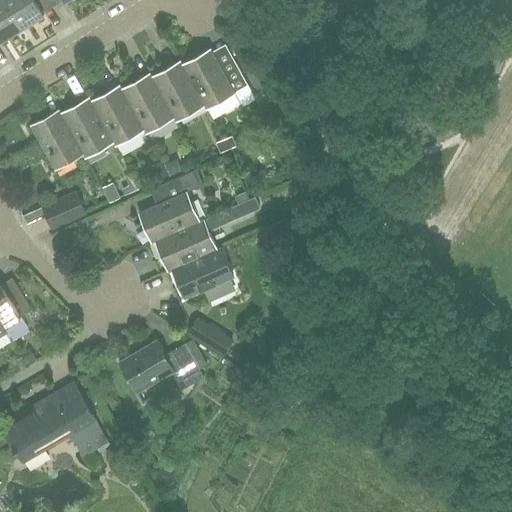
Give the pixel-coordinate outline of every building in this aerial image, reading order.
[(0,0),(0,41),(21,28),(3,0),(0,0)] [(3,0),(21,28),(44,14),(34,0),(3,0)] [(182,63),(205,106),(207,109),(235,93),(249,86),(225,43),(211,50),(210,48),(182,63)] [(152,75),(175,118),(177,121),(205,106),(182,63),(180,60),(152,75)] [(175,118),(152,75),(150,72),(121,87),(145,130),(147,133),(175,118)] [(91,100),(115,143),(117,146),(145,130),(121,87),(120,84),(91,100)] [(115,143),(91,100),(90,97),(61,112),(84,155),(86,158),(115,143)] [(84,155),(61,112),(59,109),(31,125),(56,170),(84,155)] [(232,136),(216,143),(220,153),(237,146),(232,136)] [(161,179),(177,172),(182,170),(177,159),(165,164),(163,160),(154,164),(157,169),(161,179)] [(150,190),(156,204),(186,190),(187,192),(204,184),(197,169),(150,190)] [(186,190),(156,204),(139,212),(152,242),(203,219),(200,220),(187,192),(186,190)] [(43,207),(52,228),(87,213),(78,192),(66,198),(43,207)] [(249,199),(246,192),(236,196),(240,204),(230,208),(234,219),(244,215),(260,208),(255,197),(254,197),(249,199)] [(203,219),(152,242),(156,240),(169,270),(216,248),(203,219)] [(220,247),(216,249),(216,248),(169,270),(173,268),(186,298),(233,277),(220,247)] [(28,327),(22,316),(21,315),(31,308),(24,298),(14,304),(1,283),(0,283),(0,319),(8,333),(11,338),(28,327)] [(0,338),(8,333),(0,319),(0,338)] [(205,377),(186,343),(166,355),(157,340),(120,361),(137,392),(172,373),(181,390),(205,377)] [(243,383),(234,399),(243,404),(256,378),(236,368),(232,377),(243,383)] [(57,394),(5,424),(3,421),(0,422),(0,442),(10,437),(23,460),(44,448),(41,443),(67,428),(83,456),(108,441),(73,380),(55,390),(57,394)]
